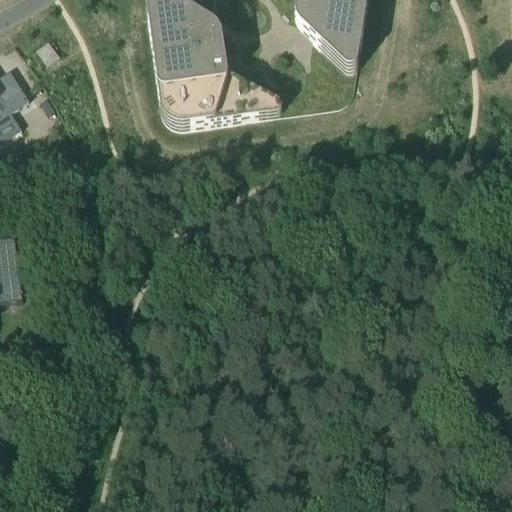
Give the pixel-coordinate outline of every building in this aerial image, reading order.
[(145,9),(145,11),(145,12),(146,22),(160,116),(160,119),(162,123),(163,125),(166,128),(168,130),(172,133),(176,134),(181,135),(182,135),(185,135),(274,122),(334,113),(337,113),(340,112),(342,111),(344,109),(346,108),(348,106),(350,104),(351,102),(352,100),(353,97),(353,94),(357,73),(367,0),(231,0),(205,14),(182,17),(159,5),(157,4),(156,3),(154,3),(152,3),(151,3),(149,4),(148,5),(147,5),(146,7),(145,9)] [(47,50),(38,58),(47,70),(57,63),(47,50)] [(0,102),(0,134),(15,126),(10,119),(28,106),(21,96),(3,107),(0,102)] [(46,103),(38,109),(46,122),(54,116),(46,103)] [(13,245),(0,246),(0,310),(21,307),(13,245)]
